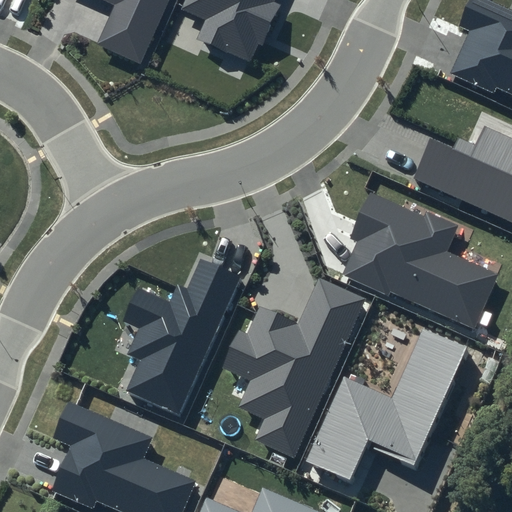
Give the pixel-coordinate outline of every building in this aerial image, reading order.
[(102,0),(114,5),(97,43),(142,64),(169,0),(102,0)] [(183,0),(180,9),(205,21),(196,41),(248,64),(275,0),(183,0)] [(511,10),(489,0),(470,0),(459,27),(468,31),(451,73),(494,93),(497,88),(511,94),(511,10)] [(453,149),(430,139),(413,178),(511,222),(511,137),(485,126),(475,145),(459,137),(453,149)] [(423,216),(369,192),(348,238),(357,241),(342,274),(472,332),(496,274),(447,252),(458,225),(426,211),(423,216)] [(242,275),(200,259),(185,289),(178,284),(169,302),(138,289),(122,321),(139,329),(127,352),(141,358),(126,391),(178,415),(242,275)] [(364,298),(318,277),(298,320),(258,306),(246,333),(238,329),(220,368),(250,379),(236,407),(262,419),(254,439),(294,458),(364,298)] [(469,349),(424,327),(392,397),(343,376),(305,461),(350,482),(368,440),(419,461),(469,349)] [(151,437),(69,404),(52,439),(70,446),(51,491),(93,509),(98,501),(121,511),(181,511),(195,481),(142,458),(151,437)] [(249,511),(239,511),(204,498),(198,511),(320,511),(261,487),(249,511)]
